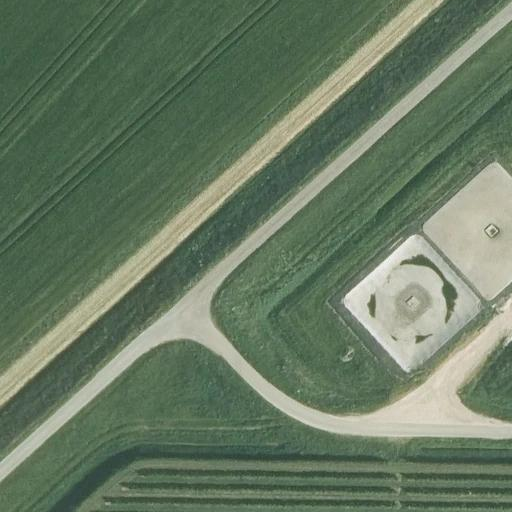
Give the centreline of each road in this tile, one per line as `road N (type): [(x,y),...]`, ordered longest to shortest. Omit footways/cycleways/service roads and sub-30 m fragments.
road 1 (unclassified): [(186,300),(511,12)]
road 2 (unclassified): [(511,431),(345,435),(297,415),(186,300)]
road 3 (unclassified): [(0,470),(186,300)]
